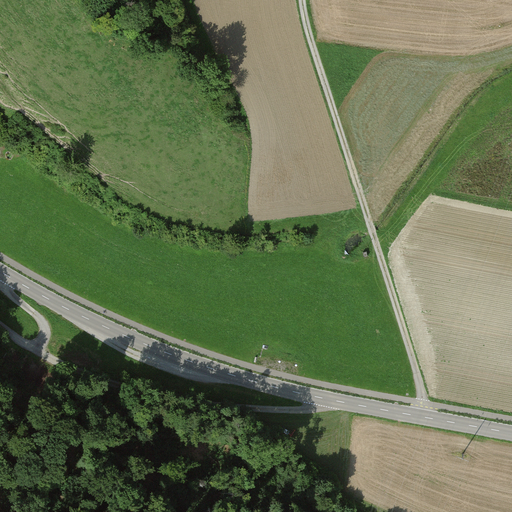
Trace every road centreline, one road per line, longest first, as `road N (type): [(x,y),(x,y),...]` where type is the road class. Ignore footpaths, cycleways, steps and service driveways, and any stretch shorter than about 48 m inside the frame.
road 1 (tertiary): [(0,271),(209,368),(511,433)]
road 2 (track): [(302,0),(428,418)]
road 3 (track): [(0,324),(64,363),(156,396),(291,410),(332,400)]
road 4 (track): [(83,316),(142,358),(195,363)]
